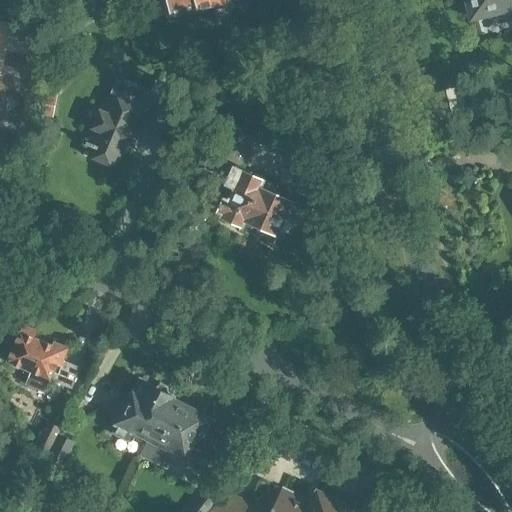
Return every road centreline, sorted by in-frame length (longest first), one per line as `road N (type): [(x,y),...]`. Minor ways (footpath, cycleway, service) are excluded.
road 1 (residential): [(419,445),(89,272),(0,238)]
road 2 (residential): [(457,431),(345,0)]
